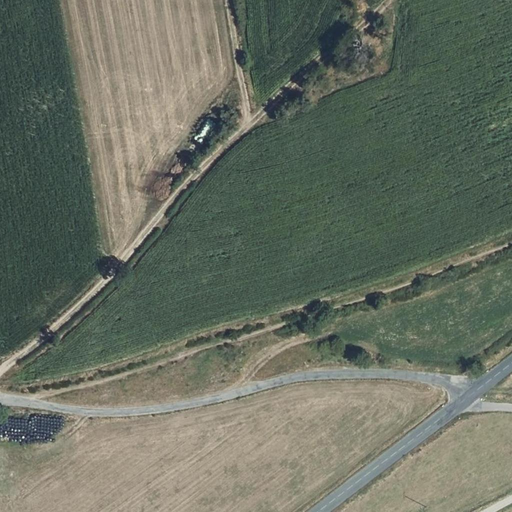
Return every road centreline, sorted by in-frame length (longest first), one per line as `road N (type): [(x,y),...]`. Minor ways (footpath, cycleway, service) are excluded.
road 1 (track): [(0,375),(324,48),(388,0)]
road 2 (track): [(22,401),(240,339),(511,239)]
road 3 (residential): [(0,403),(111,411),(187,406),(297,377),(357,373),(434,378),(473,392)]
road 4 (tertiary): [(460,403),(318,511)]
road 5 (track): [(249,122),(230,0)]
